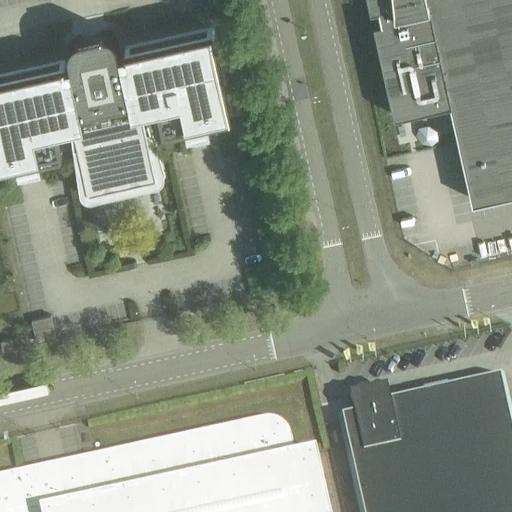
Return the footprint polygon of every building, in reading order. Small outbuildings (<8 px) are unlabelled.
[(378,2),(379,8),(382,19),(374,21),(395,115),(451,102),(473,200),(511,191),(511,0),(372,0),(373,3),(378,2)] [(231,109),(213,31),(213,29),(212,29),(211,29),(126,47),(126,48),(125,49),(124,50),(120,51),(118,42),(116,38),(114,35),(111,33),(108,31),(104,31),(100,31),(98,35),(83,38),(79,36),(76,36),(73,38),(71,40),(69,43),(68,46),(68,50),(71,62),(66,63),(65,63),(65,62),(64,62),(63,62),(0,75),(0,163),(13,161),(15,169),(39,164),(37,154),(60,149),(56,130),(76,125),(76,127),(75,127),(89,191),(92,191),(155,176),(157,175),(157,173),(143,111),(142,112),(141,111),(159,106),(164,127),(185,122),(187,129),(187,130),(188,131),(189,131),(190,131),(209,126),(210,126),(211,126),(211,124),(210,117),(229,112),(231,111),(231,109)] [(51,316),(31,320),(36,342),(56,337),(51,316)] [(3,351),(13,349),(11,339),(1,341),(3,351)] [(355,419),(344,421),(356,476),(363,511),(511,511),(511,432),(502,386),(475,392),(474,387),(451,392),(452,397),(392,410),(388,391),(351,399),(355,419)] [(0,511),(329,511),(317,452),(295,457),(290,437),(289,433),(287,429),(284,426),(281,423),(277,421),(273,420),(268,420),(264,420),(0,477),(0,511)]
